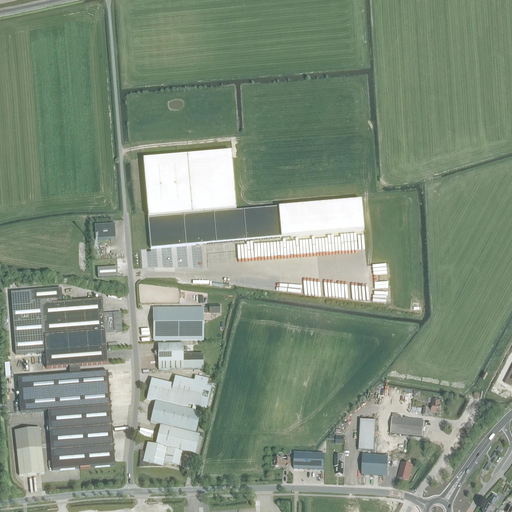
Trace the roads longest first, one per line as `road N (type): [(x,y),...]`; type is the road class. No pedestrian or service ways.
road 1 (unclassified): [(130,491),(136,366),(108,0)]
road 2 (secondary): [(130,491),(296,487),(396,493),(420,502)]
road 3 (secondary): [(0,503),(130,491)]
